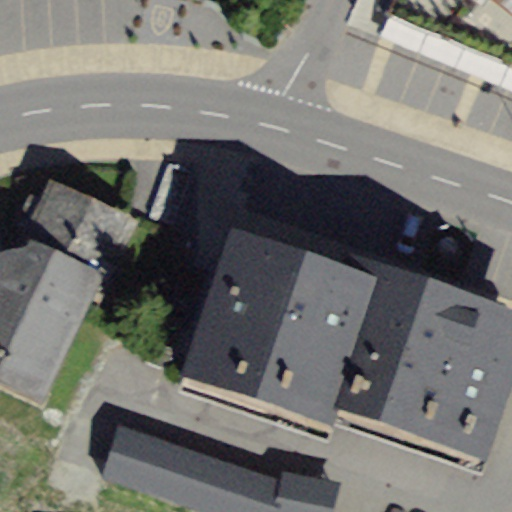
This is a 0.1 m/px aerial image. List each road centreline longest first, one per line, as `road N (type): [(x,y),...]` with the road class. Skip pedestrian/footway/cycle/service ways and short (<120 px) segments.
road 1 (residential): [(0,123),(121,111),(278,121)]
road 2 (unknown): [(128,420),(327,501),(380,511)]
road 3 (residential): [(278,121),(511,204)]
road 4 (residential): [(278,121),(282,93),(326,0)]
